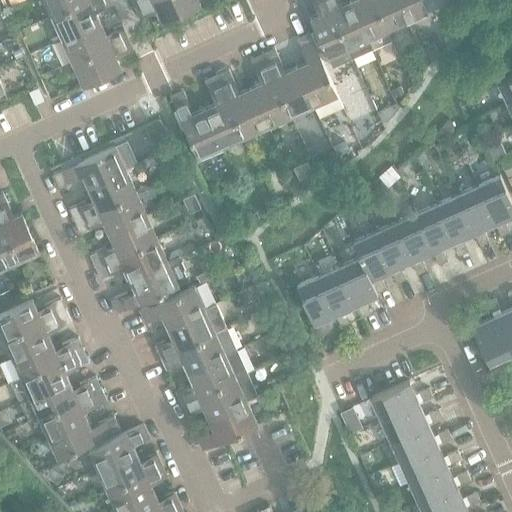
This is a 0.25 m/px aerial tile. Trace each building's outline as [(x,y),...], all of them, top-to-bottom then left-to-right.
[(44,0),(52,16),(85,0),(44,0)] [(100,21),(95,10),(111,2),(110,0),(85,0),(52,16),(62,38),(100,21)] [(200,4),(198,0),(146,0),(135,5),(140,17),(157,9),(162,21),(200,4)] [(347,47),(326,0),(312,0),(318,14),(310,18),(327,56),(347,47)] [(367,38),(350,0),(348,0),(343,3),(341,0),(326,0),(347,47),(367,38)] [(387,29),(373,0),(350,0),(367,38),(387,29)] [(407,20),(398,0),(373,0),(387,29),(407,20)] [(446,3),(445,0),(398,0),(407,20),(427,11),(446,3)] [(72,61),(127,36),(121,24),(105,32),(100,21),(62,38),(72,61)] [(337,93),(309,31),(296,37),(307,61),(296,66),(312,104),(337,93)] [(121,67),(116,56),(132,48),(127,36),(72,61),(83,85),(121,67)] [(37,49),(32,37),(24,41),(30,53),(37,49)] [(432,60),(440,51),(434,42),(425,48),(432,60)] [(312,104),(296,66),(285,70),(274,46),(262,52),(290,114),(312,104)] [(290,114),(262,52),(250,57),(261,81),(250,86),(267,125),(290,114)] [(267,125),(250,86),(239,91),(228,67),(216,73),(243,135),(267,125)] [(416,79),(421,73),(415,68),(410,74),(416,79)] [(243,135),(216,73),(204,78),(215,102),(204,107),(221,145),(243,135)] [(511,101),(511,74),(498,81),(508,103),(511,101)] [(221,145),(204,107),(193,112),(182,88),(170,94),(198,156),(221,145)] [(404,95),(401,88),(393,92),(396,99),(404,95)] [(88,186),(126,169),(137,163),(127,140),(53,173),(59,186),(83,175),(88,186)] [(74,219),(137,192),(126,169),(88,186),(93,197),(69,207),(74,219)] [(511,213),(511,201),(500,174),(477,184),(495,222),(511,213)] [(296,189),(292,181),(283,185),(287,194),(296,189)] [(495,222),(477,184),(457,193),(474,231),(495,222)] [(39,250),(22,211),(13,215),(3,191),(0,192),(0,217),(18,259),(39,250)] [(147,215),(137,192),(74,219),(80,232),(104,221),(109,232),(147,215)] [(474,231),(457,193),(436,203),(453,240),(474,231)] [(453,240),(436,203),(415,212),(432,250),(453,240)] [(366,215),(362,205),(352,210),(356,220),(366,215)] [(432,250),(415,212),(394,221),(411,259),(432,250)] [(95,265),(157,238),(147,215),(109,232),(113,242),(89,253),(95,265)] [(0,267),(18,259),(0,217),(0,267)] [(411,259),(394,221),(374,231),(391,269),(411,259)] [(509,232),(505,221),(496,225),(501,236),(509,232)] [(391,269),(374,231),(352,240),(359,256),(360,255),(371,278),(391,269)] [(489,241),(484,231),(475,235),(480,245),(489,241)] [(167,260),(157,238),(95,265),(100,277),(124,267),(129,277),(167,260)] [(195,246),(194,241),(189,239),(186,242),(186,247),(191,249),(195,246)] [(468,250),(463,240),(455,244),(459,254),(468,250)] [(187,251),(187,250),(184,244),(171,250),(169,255),(171,258),(187,251)] [(447,260),(443,249),(434,253),(438,264),(447,260)] [(116,312),(190,279),(179,255),(167,260),(129,277),(134,288),(110,299),(116,312)] [(372,281),(371,278),(360,255),(359,256),(338,265),(355,303),(377,293),(377,292),(386,288),(381,277),(372,281)] [(427,269),(422,259),(413,263),(418,273),(427,269)] [(355,303),(338,265),(318,275),(335,312),(355,303)] [(265,278),(258,267),(248,274),(255,284),(265,278)] [(406,278),(401,268),(392,272),(397,282),(406,278)] [(335,312),(318,275),(296,284),(313,322),(335,312)] [(38,286),(34,278),(29,281),(33,289),(38,286)] [(205,307),(194,284),(140,309),(146,321),(162,314),(167,325),(205,307)] [(0,329),(4,338),(66,309),(60,297),(36,308),(33,299),(0,313),(0,329)] [(500,308),(495,297),(486,301),(491,312),(500,308)] [(371,313),(366,303),(357,307),(362,317),(371,313)] [(511,351),(511,306),(492,315),(509,353),(511,351)] [(161,355),(215,330),(205,307),(167,325),(172,336),(155,343),(161,355)] [(51,339),(47,332),(71,321),(66,309),(4,338),(13,357),(51,339)] [(350,322),(345,312),(336,316),(341,326),(350,322)] [(509,353),(492,315),(471,325),(488,363),(509,353)] [(329,332),(324,321),(315,325),(320,336),(329,332)] [(188,371),(237,349),(226,325),(215,330),(161,355),(166,367),(183,360),(188,371)] [(292,335),(288,327),(279,331),(282,340),(292,335)] [(22,377),(84,348),(78,336),(54,347),(51,339),(13,357),(22,377)] [(69,379),(65,371),(89,360),(84,348),(22,377),(31,397),(69,379)] [(182,401),(248,371),(237,349),(188,371),(193,382),(176,389),(182,401)] [(208,416),(246,399),(258,394),(248,371),(182,401),(187,413),(203,406),(208,416)] [(40,417),(102,387),(96,375),(72,386),(69,379),(31,397),(20,401),(29,421),(40,417)] [(276,386),(275,384),(274,380),(267,383),(269,389),(276,386)] [(419,402),(409,380),(371,397),(381,419),(419,402)] [(86,418),(83,410),(107,399),(102,387),(40,417),(48,436),(86,418)] [(433,396),(429,387),(418,392),(423,400),(433,396)] [(203,448),(257,423),(246,399),(208,416),(213,428),(197,435),(203,448)] [(428,423),(419,402),(381,419),(391,440),(428,423)] [(442,417),(438,408),(428,412),(432,421),(442,417)] [(57,456),(120,428),(114,415),(90,426),(86,418),(48,436),(57,456)] [(438,444),(428,423),(391,440),(400,461),(438,444)] [(136,451),(133,444),(149,436),(143,424),(89,448),(98,468),(136,451)] [(452,437),(448,428),(437,433),(441,442),(452,437)] [(447,464),(438,444),(400,461),(409,481),(447,464)] [(461,458),(457,449),(447,454),(451,463),(461,458)] [(107,489),(162,464),(156,452),(139,459),(136,451),(98,468),(107,489)] [(154,490),(150,483),(167,476),(162,464),(107,489),(115,506),(154,490)] [(457,485),(447,464),(409,481),(419,502),(457,485)] [(470,479),(466,470),(456,475),(460,484),(470,479)] [(452,511),(466,506),(457,485),(419,502),(423,511),(452,511)] [(117,511),(157,511),(179,502),(174,491),(157,498),(154,490),(115,506),(117,511)] [(480,500),(476,491),(465,495),(469,504),(480,500)] [(306,511),(302,501),(297,492),(285,497),(291,511),(306,511)] [(183,511),(179,502),(157,511),(183,511)]
